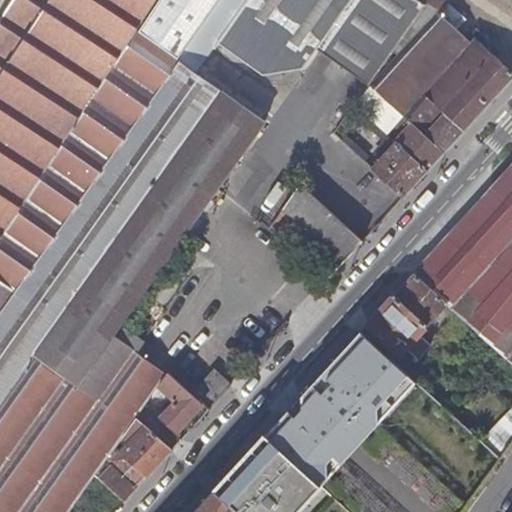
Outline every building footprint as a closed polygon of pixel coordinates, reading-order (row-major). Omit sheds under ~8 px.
[(145,408),(160,388),(168,375),(141,355),(122,341),(124,338),(118,334),(267,125),(229,98),(198,77),(178,64),(222,0),(160,0),(0,244),(0,511),(72,511),(97,477),(112,456),(138,419),(145,408)] [(15,0),(0,24),(0,244),(160,0),(15,0)] [(250,1),(248,0),(222,0),(178,64),(198,77),(218,47),(250,1)] [(248,0),(250,1),(218,47),(265,78),(306,70),(319,50),(353,0),(248,0)] [(429,6),(419,0),(353,0),(319,50),(371,87),(395,53),(429,6)] [(441,0),(419,0),(429,6),(442,13),(449,5),(441,0)] [(466,21),(449,5),(442,13),(462,24),(466,21)] [(429,173),(466,132),(446,114),(425,95),(472,44),(468,40),(457,30),(462,24),(442,13),(429,6),(395,53),(399,57),(371,87),(357,107),(396,144),(429,173)] [(502,52),(485,37),(477,30),(475,31),(468,40),(472,44),(425,95),(446,114),(466,132),(511,82),(511,73),(496,58),(502,52)] [(405,199),(429,173),(396,144),(373,170),(405,199)] [(511,170),(416,275),(448,305),(511,363),(511,170)] [(330,280),(365,243),(301,186),(273,227),(330,280)] [(395,297),(428,327),(448,305),(416,275),(395,297)] [(395,297),(369,326),(402,355),(408,348),(419,359),(432,345),(421,335),(428,327),(395,297)] [(122,341),(141,355),(151,342),(132,328),(124,338),(122,341)] [(395,362),(363,332),(293,410),(268,437),(323,488),(326,484),(340,469),(362,445),(376,429),(418,383),(395,362)] [(219,402),(234,385),(218,371),(204,388),(219,402)] [(178,433),(204,405),(170,373),(168,375),(160,388),(176,403),(162,418),(178,433)] [(147,427),(154,434),(162,426),(156,420),(157,419),(145,408),(138,419),(147,427)] [(511,413),(484,443),(502,460),(511,446),(511,413)] [(117,460),(147,427),(138,419),(112,456),(117,460)] [(126,504),(174,451),(154,434),(147,427),(117,460),(112,456),(97,477),(126,504)] [(268,437),(216,492),(237,511),(300,511),(308,504),(323,488),(268,437)] [(118,511),(126,504),(97,477),(72,511),(118,511)] [(237,511),(216,492),(198,511),(237,511)]
